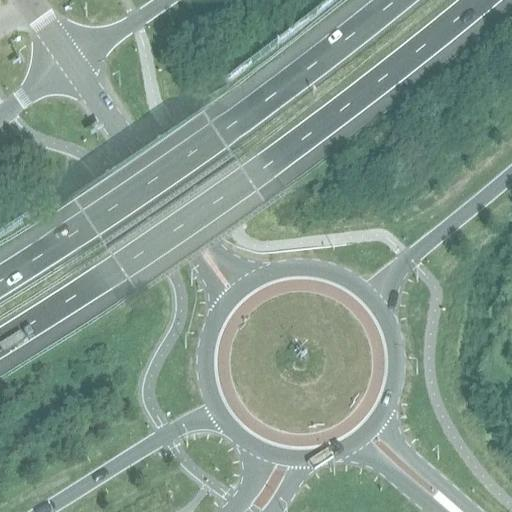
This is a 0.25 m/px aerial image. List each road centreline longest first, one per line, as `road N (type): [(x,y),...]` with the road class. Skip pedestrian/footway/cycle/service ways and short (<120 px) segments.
road 1 (motorway): [(0,346),(313,134),(486,0)]
road 2 (motorway): [(393,0),(231,127),(0,284)]
road 3 (secondary): [(229,292),(72,63)]
road 4 (motorway): [(42,511),(166,434),(216,413)]
road 5 (motorway): [(367,289),(511,172)]
road 6 (secondary): [(370,429),(388,404),(398,359),(386,314),(367,289)]
road 7 (secondary): [(367,289),(323,265),(289,263),(256,272),(229,292)]
road 8 (secondary): [(229,292),(202,347),(216,413)]
road 9 (secondary): [(460,511),(370,429)]
